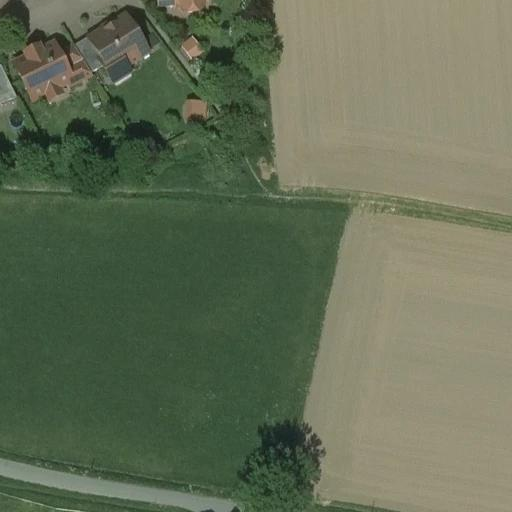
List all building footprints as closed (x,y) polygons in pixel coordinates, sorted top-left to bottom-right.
[(158,0),(159,8),(182,6),(183,11),(187,15),(198,14),(202,10),(202,4),(206,4),(205,0),(158,0)] [(90,41),(89,42),(105,67),(112,77),(148,54),(126,19),(90,41)] [(193,60),(206,53),(197,36),(184,43),(193,60)] [(89,39),(74,49),(90,76),(105,67),(89,42),(90,41),(89,39)] [(39,50),(25,57),(27,61),(14,67),(32,103),(68,85),(72,83),(58,56),(54,47),(41,54),(39,50)] [(74,49),(73,48),(58,56),(72,83),(68,85),(70,90),(92,79),(90,76),(74,49)]
